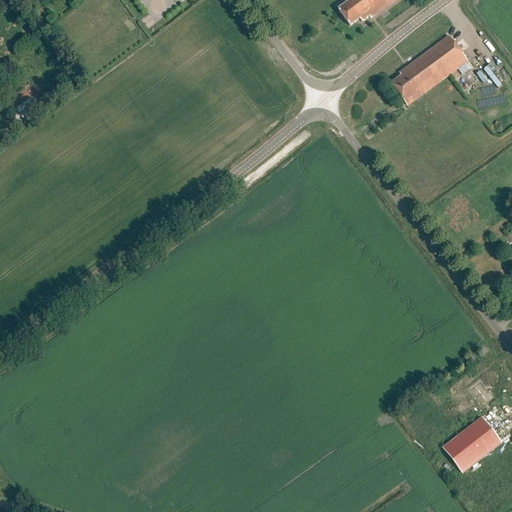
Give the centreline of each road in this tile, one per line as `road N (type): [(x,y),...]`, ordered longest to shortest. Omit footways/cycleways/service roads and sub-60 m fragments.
road 1 (tertiary): [(0,344),(323,97)]
road 2 (unclassified): [(511,339),(323,97)]
road 3 (tertiary): [(323,97),(447,0)]
road 4 (unclassified): [(323,97),(246,0)]
